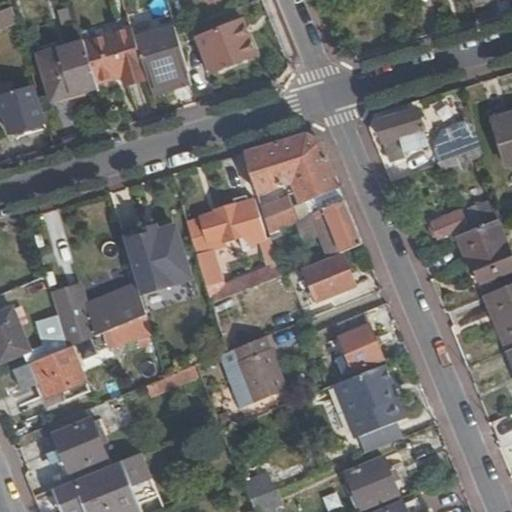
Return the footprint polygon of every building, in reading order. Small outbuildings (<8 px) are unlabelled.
[(0,23),(15,18),(12,9),(0,13),(0,23)] [(243,15),(197,34),(212,72),(259,53),(243,15)] [(130,16),(82,31),(85,42),(98,84),(125,76),(126,80),(148,73),(137,40),(130,16)] [(178,91),(192,87),(175,28),(137,40),(148,73),(153,91),(176,84),(178,91)] [(98,84),(85,42),(39,55),(54,101),(99,88),(98,84)] [(0,99),(0,116),(3,115),(10,136),(45,126),(34,90),(0,99)] [(418,109),(378,119),(389,160),(405,156),(404,151),(428,144),(418,109)] [(511,116),(496,121),(508,165),(511,163),(511,116)] [(480,145),(475,126),(436,141),(443,160),(480,145)] [(304,204),(341,189),(322,141),(307,133),(244,153),(256,193),(283,186),(285,183),(291,183),(300,205),(304,204)] [(443,160),(440,162),(446,177),(472,167),(471,159),(483,154),(480,145),(443,160)] [(215,212),(201,217),(208,243),(224,238),(225,243),(238,239),(240,247),(260,242),(265,240),(252,194),(245,196),(243,188),(231,192),(232,195),(212,201),(215,212)] [(324,209),(345,200),(341,189),(304,204),(310,218),(325,212),(324,209)] [(267,267),(278,263),(270,238),(269,234),(265,219),(261,207),(256,193),(252,194),(265,240),(260,242),(267,267)] [(278,200),(261,207),(265,219),(283,212),(278,200)] [(341,253),(363,244),(345,200),(324,209),(325,212),(341,253)] [(469,226),(470,231),(500,217),(493,200),(463,211),(432,223),(437,238),(469,226)] [(265,219),(269,234),(299,222),(293,208),(283,212),(265,219)] [(186,221),(197,257),(211,253),(208,243),(201,217),(186,221)] [(470,231),(459,235),(469,261),(473,260),(481,282),(511,270),(511,261),(496,220),(470,231)] [(158,239),(156,233),(153,223),(122,232),(127,248),(158,239)] [(138,285),(140,294),(190,279),(175,227),(156,233),(158,239),(127,248),(138,285)] [(211,253),(217,251),(226,248),(225,243),(224,238),(208,243),(211,253)] [(197,257),(208,291),(227,283),(217,251),(211,253),(197,257)] [(314,318),(336,309),(333,301),(346,296),(344,291),(359,285),(347,254),(305,272),(318,303),(309,307),(314,318)] [(208,291),(212,306),(282,277),(278,263),(267,267),(227,283),(208,291)] [(511,284),(486,295),(492,310),(498,308),(511,343),(511,284)] [(70,348),(74,346),(99,337),(90,306),(84,285),(53,294),(60,317),(70,348)] [(99,337),(134,323),(147,317),(140,294),(138,285),(90,306),(99,337)] [(214,307),(228,353),(246,346),(237,316),(243,314),(238,299),(214,307)] [(492,310),(509,351),(510,350),(511,349),(511,343),(498,308),(492,310)] [(13,309),(0,314),(0,359),(2,363),(30,351),(13,309)] [(365,312),(338,323),(343,335),(370,324),(365,312)] [(40,323),(50,356),(70,348),(60,317),(40,323)] [(140,343),(154,338),(147,317),(134,323),(140,343)] [(370,324),(343,335),(339,336),(347,354),(337,358),(344,375),(384,358),(370,324)] [(226,354),(224,355),(234,382),(243,406),(283,390),(262,339),(246,346),(228,353),(226,354)] [(50,356),(33,363),(47,398),(89,381),(74,346),(70,348),(50,356)] [(217,358),(213,360),(223,386),(234,382),(224,355),(217,358)] [(385,365),(334,386),(355,436),(358,435),(397,419),(400,418),(387,386),(393,384),(385,365)] [(234,382),(223,386),(232,410),(243,406),(234,382)] [(108,457),(92,419),(55,434),(71,472),(108,457)] [(397,419),(358,435),(365,453),(404,437),(397,419)] [(230,449),(222,431),(218,422),(209,425),(221,452),(230,449)] [(158,492),(142,453),(53,490),(61,511),(62,511),(83,504),(85,511),(143,511),(139,500),(158,492)] [(361,508),(399,493),(385,455),(346,471),(361,508)] [(245,482),(251,497),(275,487),(269,472),(245,482)] [(336,511),(338,511),(351,509),(343,479),(329,483),(336,511)] [(276,489),(251,499),(255,509),(255,511),(262,511),(273,508),(282,504),(276,489)] [(408,511),(404,501),(377,511),(408,511)]
